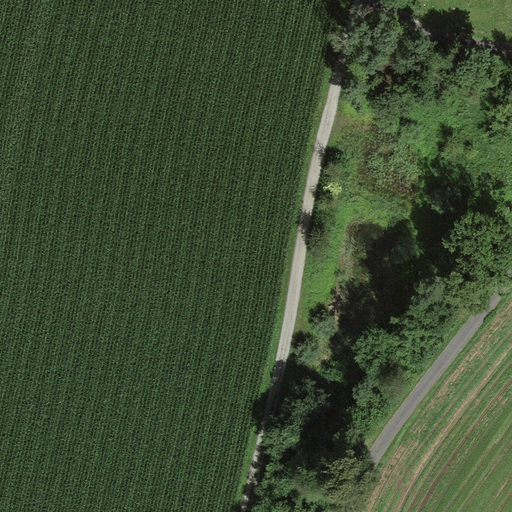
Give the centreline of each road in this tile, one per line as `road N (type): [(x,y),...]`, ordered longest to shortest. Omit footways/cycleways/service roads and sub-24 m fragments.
road 1 (track): [(245,511),(317,150),(363,0)]
road 2 (track): [(511,278),(453,347),(345,511)]
road 3 (track): [(364,0),(453,40),(511,49)]
